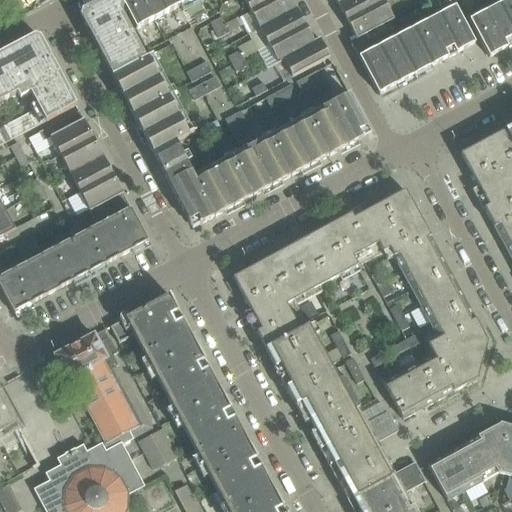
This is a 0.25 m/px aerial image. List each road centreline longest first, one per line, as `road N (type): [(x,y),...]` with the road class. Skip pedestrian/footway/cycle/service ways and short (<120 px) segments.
road 1 (residential): [(186,268),(48,14)]
road 2 (residential): [(186,268),(316,511)]
road 3 (residential): [(186,268),(401,153)]
road 4 (residential): [(0,333),(14,360),(186,268)]
road 5 (residential): [(511,326),(416,145)]
road 6 (residential): [(401,153),(319,0)]
